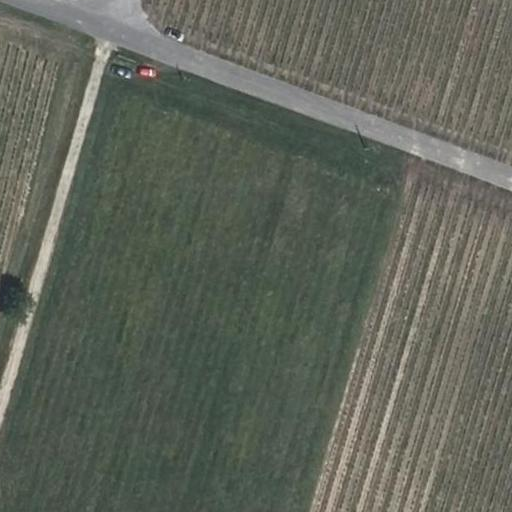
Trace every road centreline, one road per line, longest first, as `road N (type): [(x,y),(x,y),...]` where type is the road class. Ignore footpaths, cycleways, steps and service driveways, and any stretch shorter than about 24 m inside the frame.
road 1 (unclassified): [(112,30),(511,177)]
road 2 (track): [(112,30),(0,420)]
